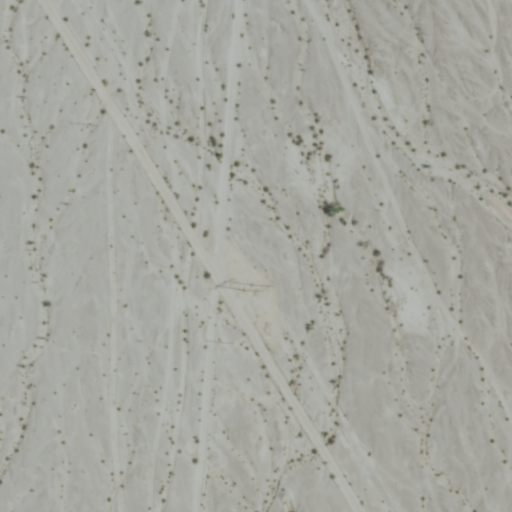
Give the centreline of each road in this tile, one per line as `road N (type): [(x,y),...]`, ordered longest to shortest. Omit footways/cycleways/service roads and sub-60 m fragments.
road 1 (track): [(42,0),(353,511)]
road 2 (track): [(235,0),(201,511)]
